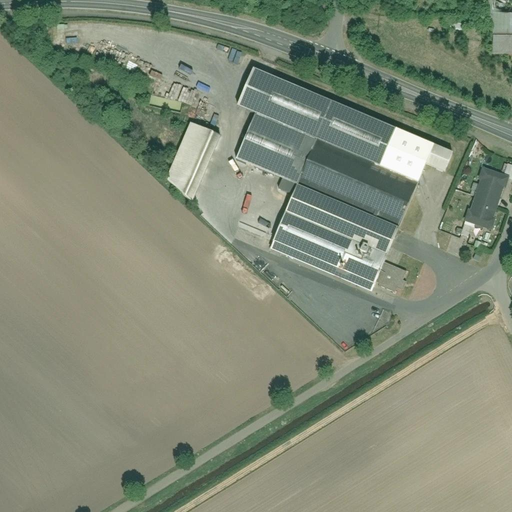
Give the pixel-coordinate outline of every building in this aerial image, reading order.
[(511,0),(483,0),(484,54),(511,53),(511,0)] [(268,244),(373,287),(374,285),(383,263),(422,169),(441,176),(451,152),(249,69),(232,110),(250,117),(232,161),(292,186),(268,244)] [(219,134),(189,121),(165,179),(190,202),(219,134)] [(508,178),(476,168),(459,224),(491,233),(508,178)] [(406,273),(383,263),(374,285),(395,294),(397,290),(403,292),(406,283),(402,282),(406,273)]
